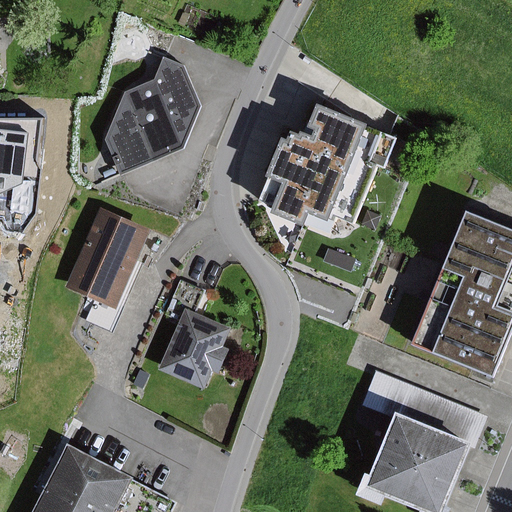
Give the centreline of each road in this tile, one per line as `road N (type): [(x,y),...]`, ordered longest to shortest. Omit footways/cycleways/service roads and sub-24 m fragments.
road 1 (residential): [(295,0),(222,163),(228,226),(268,276),(280,324),(223,511)]
road 2 (unknown): [(228,226),(182,247),(150,287),(120,341),(100,403),(119,427),(160,453),(237,464)]
